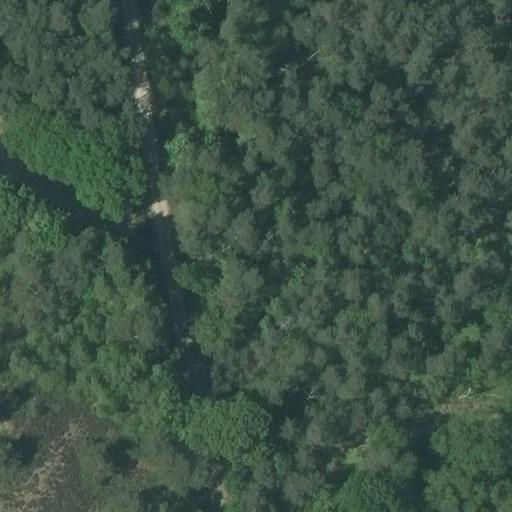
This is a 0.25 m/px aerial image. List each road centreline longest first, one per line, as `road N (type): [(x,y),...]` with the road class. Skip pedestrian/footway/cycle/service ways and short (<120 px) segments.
road 1 (track): [(127,0),(218,511)]
road 2 (track): [(511,397),(202,450)]
